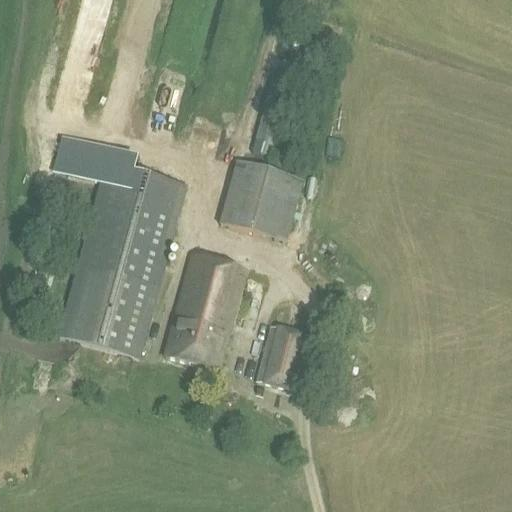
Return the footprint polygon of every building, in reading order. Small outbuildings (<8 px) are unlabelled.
[(269,83),(250,154),(274,160),(294,90),(269,83)] [(58,125),(83,121),(79,101),(65,104),(67,114),(56,116),(58,125)] [(220,228),(285,245),(301,183),(236,166),(220,228)] [(186,190),(106,169),(59,343),(139,365),(186,190)] [(246,273),(192,259),(165,360),(219,375),(246,273)] [(270,330),(256,385),(297,396),(311,341),(270,330)]
